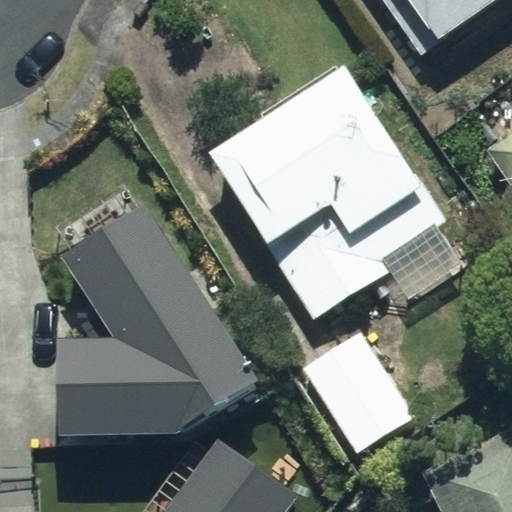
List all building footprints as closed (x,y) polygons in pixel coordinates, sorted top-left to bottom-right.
[(511,0),(384,0),(429,62),(511,2),(511,0)] [(343,76),(216,160),(325,322),(393,277),(411,305),(469,267),(343,76)] [(75,332),(73,437),(188,439),(267,387),(144,203),(77,248),(134,333),(75,332)] [(351,343),(289,387),(349,471),(411,427),(351,343)] [(511,511),(511,429),(421,473),(439,511),(511,511)] [(222,439),(171,511),(289,511),(302,494),(222,439)]
